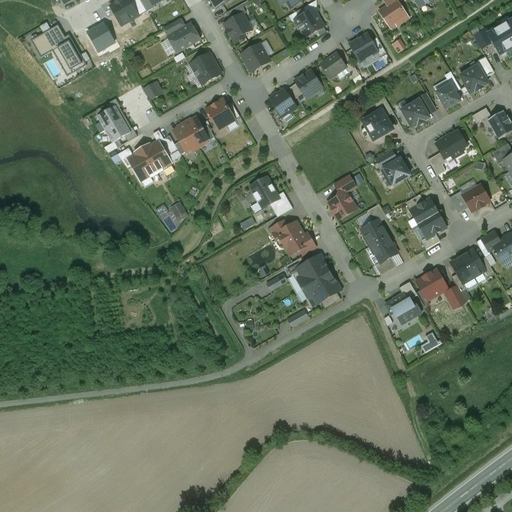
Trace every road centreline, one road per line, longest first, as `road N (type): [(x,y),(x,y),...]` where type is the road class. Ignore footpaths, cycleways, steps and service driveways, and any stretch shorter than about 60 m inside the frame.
road 1 (residential): [(361,301),(222,375),(0,406)]
road 2 (residential): [(247,96),(361,301)]
road 3 (residential): [(466,238),(411,145),(505,90),(511,102)]
road 4 (track): [(432,462),(373,303),(361,301)]
road 5 (residential): [(466,238),(361,301)]
road 6 (residential): [(132,139),(236,78)]
